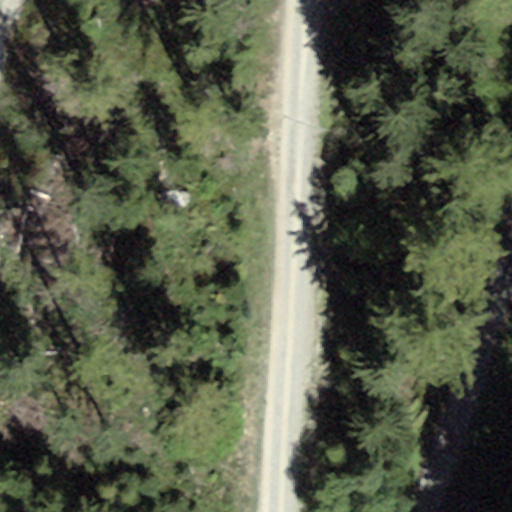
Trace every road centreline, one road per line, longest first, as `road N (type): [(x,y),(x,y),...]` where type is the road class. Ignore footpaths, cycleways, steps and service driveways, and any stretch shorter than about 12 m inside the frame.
road 1 (track): [(279,511),(303,0)]
road 2 (track): [(428,511),(511,271)]
